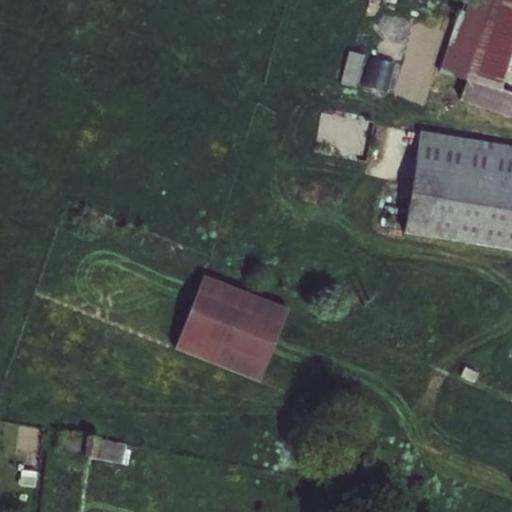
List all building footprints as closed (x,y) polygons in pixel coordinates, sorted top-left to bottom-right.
[(460,13),(437,75),(466,85),(492,0),(468,0),(464,14),(460,13)] [(511,0),(492,0),(466,85),(460,103),(511,116),(511,0)] [(343,80),(361,84),(368,53),(350,49),(343,80)] [(319,151),(368,155),(372,115),(323,110),(319,151)] [(511,149),(418,134),(403,239),(511,255),(511,149)] [(289,308),(202,274),(176,348),(261,382),(289,308)] [(126,444),(60,432),(57,450),(122,463),(126,444)]
